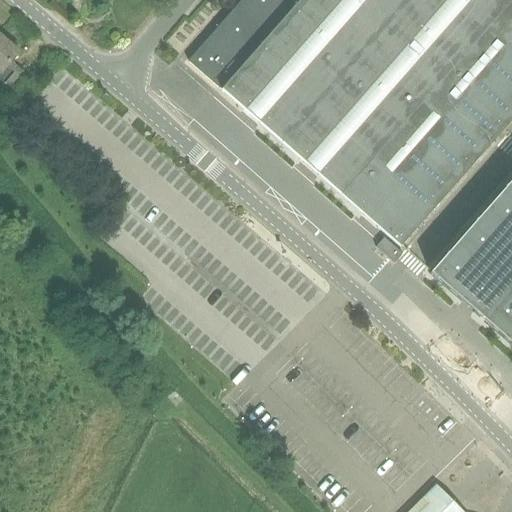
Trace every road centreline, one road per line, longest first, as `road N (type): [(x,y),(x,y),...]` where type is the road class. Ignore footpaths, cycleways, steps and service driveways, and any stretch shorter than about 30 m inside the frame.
road 1 (unclassified): [(511,445),(113,81)]
road 2 (unclassified): [(113,81),(20,0)]
